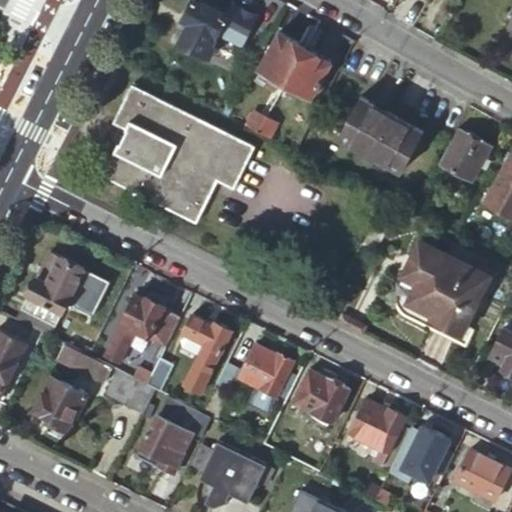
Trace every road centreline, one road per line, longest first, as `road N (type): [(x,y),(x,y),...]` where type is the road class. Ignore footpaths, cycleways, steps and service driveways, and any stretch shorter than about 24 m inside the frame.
road 1 (residential): [(5,176),(511,428)]
road 2 (residential): [(511,100),(328,0)]
road 3 (secondary): [(5,176),(79,34)]
road 4 (residential): [(127,511),(0,448)]
